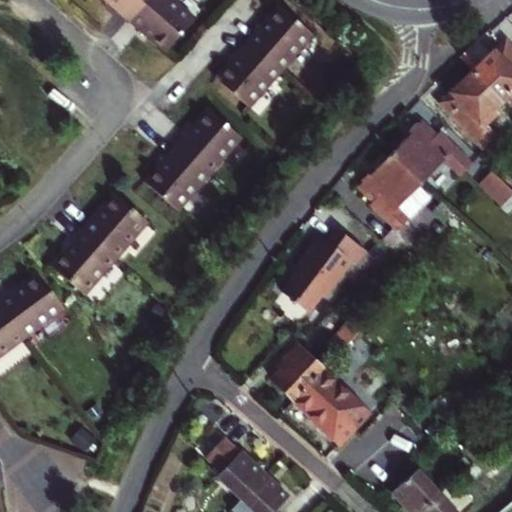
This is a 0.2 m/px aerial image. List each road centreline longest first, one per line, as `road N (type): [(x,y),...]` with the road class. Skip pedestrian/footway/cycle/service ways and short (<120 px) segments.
road 1 (residential): [(194,357),(283,217),(418,68),(426,8)]
road 2 (residential): [(0,235),(122,111),(120,80),(26,0)]
road 3 (residential): [(194,357),(369,511)]
road 4 (residential): [(120,511),(194,357)]
